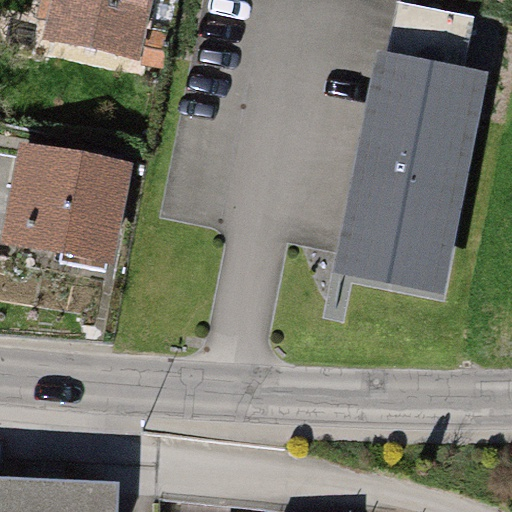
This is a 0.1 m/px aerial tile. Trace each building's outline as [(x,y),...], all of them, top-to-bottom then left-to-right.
[(64,0),(56,45),(145,62),(157,0),(64,0)] [(480,85),(386,67),(348,271),(441,289),(480,85)] [(123,178),(28,163),(20,210),(27,211),(21,249),(58,255),(57,264),(107,272),(123,178)] [(106,430),(105,490),(289,509),(297,454),(106,430)] [(0,511),(108,511),(109,499),(0,493),(0,511)]
